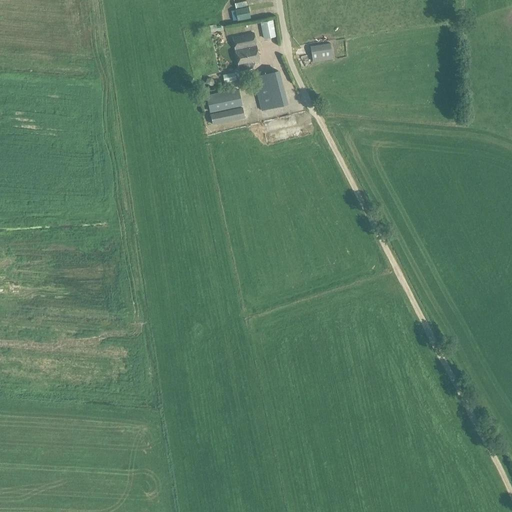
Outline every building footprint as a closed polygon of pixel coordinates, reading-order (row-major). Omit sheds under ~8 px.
[(237,21),(251,18),(248,6),(235,9),(237,21)] [(260,22),(264,39),(276,37),(273,20),(260,22)] [(249,69),(249,68),(252,68),(251,64),(260,62),(254,33),(233,37),(240,71),(249,69)] [(311,46),(313,63),(332,60),(330,44),(311,46)] [(252,77),(261,111),(288,104),(279,70),(252,77)] [(224,83),(232,81),(236,80),(235,72),(223,75),(224,83)] [(207,78),(205,83),(208,86),(213,85),(214,81),(211,78),(207,78)] [(209,113),(242,106),(239,88),(206,95),(209,113)]
